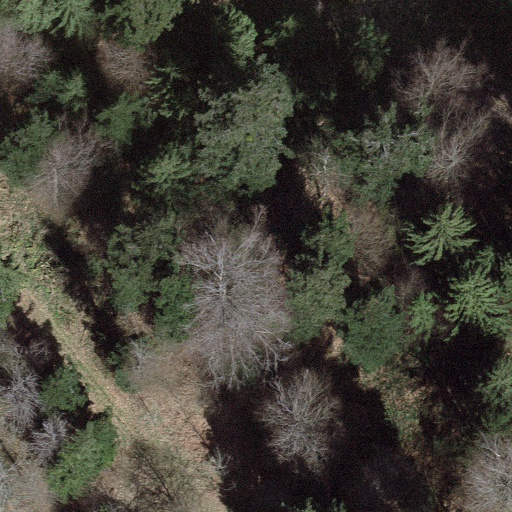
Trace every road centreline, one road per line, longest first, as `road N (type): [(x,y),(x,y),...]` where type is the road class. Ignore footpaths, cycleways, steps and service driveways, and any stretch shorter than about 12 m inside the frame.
road 1 (track): [(209,511),(108,383),(0,271)]
road 2 (track): [(285,0),(339,39),(511,104)]
